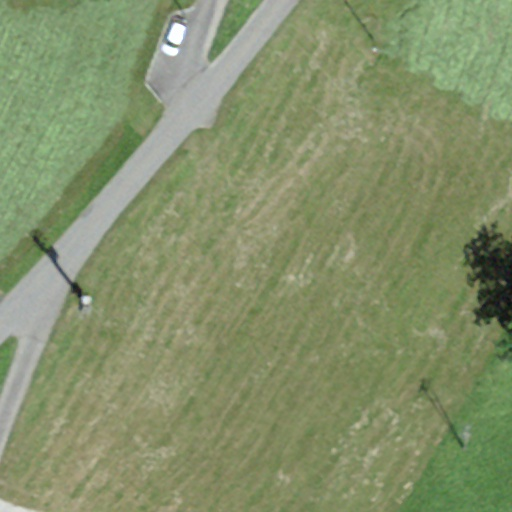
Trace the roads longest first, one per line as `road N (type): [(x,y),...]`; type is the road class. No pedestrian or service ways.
road 1 (unclassified): [(279,0),(0,325)]
road 2 (track): [(211,0),(185,76),(185,116)]
